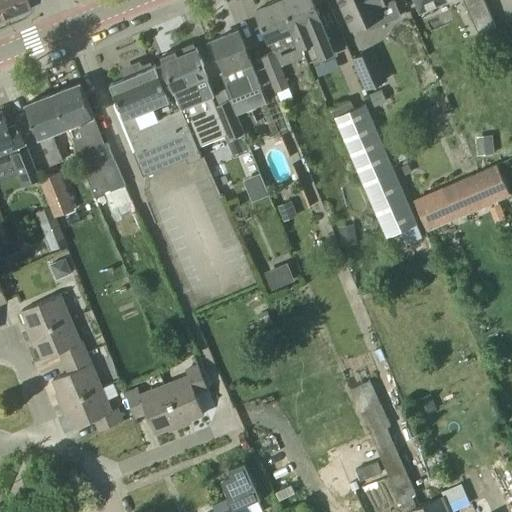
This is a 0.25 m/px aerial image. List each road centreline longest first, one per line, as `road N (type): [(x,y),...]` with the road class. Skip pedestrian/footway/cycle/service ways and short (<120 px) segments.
road 1 (residential): [(141,206),(68,27)]
road 2 (residential): [(101,478),(231,427),(223,393)]
